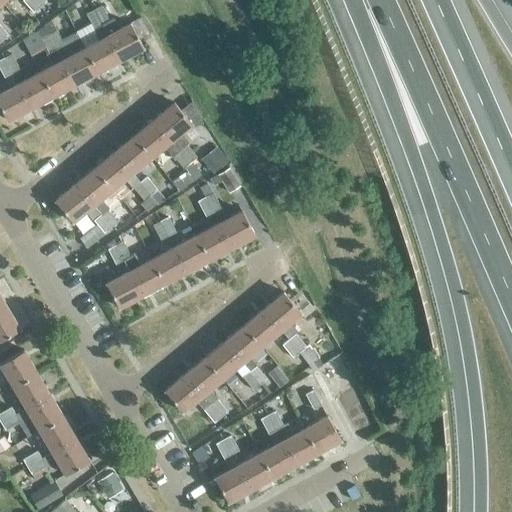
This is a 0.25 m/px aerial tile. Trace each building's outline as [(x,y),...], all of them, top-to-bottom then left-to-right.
[(34,0),(22,0),(33,12),(40,6),(34,0)] [(93,8),(101,23),(109,19),(101,4),(93,8)] [(84,47),(98,71),(120,59),(107,35),(101,23),(93,8),(85,13),(93,27),(78,36),(84,47)] [(107,35),(120,59),(143,47),(138,38),(149,33),(140,17),(107,35)] [(48,33),(56,48),(64,44),(56,29),(48,33)] [(56,48),(48,33),(40,37),(48,52),(56,48)] [(56,48),(75,83),(98,71),(84,47),(73,53),(67,42),(64,44),(56,48)] [(39,71),(53,95),(75,83),(56,48),(48,52),(47,53),(52,64),(39,71)] [(3,57),(11,72),(19,68),(11,53),(3,57)] [(9,87),(0,91),(0,106),(7,120),(30,107),(17,83),(11,72),(3,57),(0,58),(0,69),(3,76),(9,87)] [(17,83),(30,107),(53,95),(39,71),(17,83)] [(174,102),(153,118),(171,139),(178,148),(185,142),(187,141),(180,132),(191,123),(174,102)] [(170,155),(171,154),(178,148),(171,139),(153,118),(134,134),(151,156),(163,146),(170,155)] [(114,150),(132,172),(151,156),(134,134),(114,150)] [(178,148),(189,161),(196,155),(185,142),(178,148)] [(178,148),(171,154),(182,167),(189,161),(178,148)] [(114,150),(94,167),(112,188),(124,178),(132,188),(133,187),(143,199),(150,194),(139,181),(132,172),(114,150)] [(92,204),(100,214),(107,208),(108,207),(100,198),(112,188),(94,167),(75,183),(92,204)] [(229,191),(239,185),(227,167),(217,173),(229,191)] [(146,175),(139,181),(150,194),(157,188),(146,175)] [(218,222),(231,246),(254,234),(241,209),(226,217),(220,207),(207,182),(199,186),(200,189),(212,211),(218,221),(218,222)] [(75,183),(55,200),(72,221),(85,210),(93,220),(93,219),(97,223),(104,232),(110,226),(100,214),(92,204),(75,183)] [(194,193),(198,199),(197,200),(205,215),(212,211),(200,189),(194,193)] [(110,226),(117,221),(107,208),(100,214),(110,226)] [(167,216),(159,220),(167,235),(175,231),(167,216)] [(167,235),(159,220),(152,224),(160,239),(167,235)] [(195,234),(208,258),(231,246),(218,222),(195,234)] [(104,232),(97,223),(81,237),(88,246),(104,233),(104,232)] [(173,246),(186,270),(208,258),(195,234),(173,246)] [(114,244),(122,259),(130,255),(122,240),(114,244)] [(122,259),(114,244),(107,248),(115,263),(122,259)] [(150,258),(164,282),(186,270),(173,246),(150,258)] [(128,270),(141,294),(164,282),(150,258),(139,264),(133,253),(130,255),(122,259),(128,270)] [(141,294),(128,270),(105,282),(118,306),(141,294)] [(280,328),(288,338),(298,351),(305,345),(294,332),(297,330),(289,321),(300,312),(282,290),(262,307),(280,328)] [(0,338),(19,327),(6,305),(0,308),(0,338)] [(243,323),(260,345),(280,328),(262,307),(243,323)] [(247,356),(260,345),(243,323),(223,340),(259,383),(266,378),(247,356)] [(298,351),(288,338),(281,343),(292,356),(298,351)] [(203,356),(221,377),(234,367),(253,389),(259,383),(223,340),(203,356)] [(321,365),(307,345),(299,352),(311,371),(321,365)] [(0,364),(12,385),(36,371),(23,349),(0,362),(0,364)] [(184,372),(220,416),(227,410),(208,388),(221,377),(203,356),(184,372)] [(278,387),(288,379),(276,365),(267,373),(278,387)] [(15,413),(25,407),(49,393),(36,371),(12,385),(2,391),(10,406),(15,413)] [(195,399),(203,408),(214,421),(220,416),(184,372),(164,389),(182,410),(195,399)] [(312,389),(305,394),(313,408),(320,404),(312,389)] [(49,393),(25,407),(15,413),(0,422),(5,429),(19,421),(30,415),(38,429),(62,415),(49,393)] [(15,413),(10,406),(0,411),(0,421),(0,422),(15,413)] [(267,414),(294,463),(317,451),(303,427),(293,433),(286,422),(283,424),(275,409),(267,414)] [(259,451),(272,476),(294,463),(267,414),(259,418),(273,443),(259,451)] [(303,427),(317,451),(340,439),(326,414),(318,418),(303,427)] [(62,415),(38,429),(51,451),(75,437),(62,415)] [(230,434),(222,438),(230,453),(238,448),(230,434)] [(41,457),(26,466),(31,473),(45,464),(47,467),(57,461),(65,473),(88,459),(75,437),(51,451),(41,457)] [(250,488),(236,464),(230,453),(222,438),(214,443),(228,468),(213,476),(227,501),(250,488)] [(41,457),(36,449),(22,458),(26,466),(41,457)] [(236,464),(250,488),(272,476),(259,451),(236,464)] [(117,480),(111,471),(98,479),(104,488),(117,480)] [(38,508),(62,493),(54,480),(29,495),(38,508)] [(75,511),(64,498),(50,510),(52,511),(75,511)]
